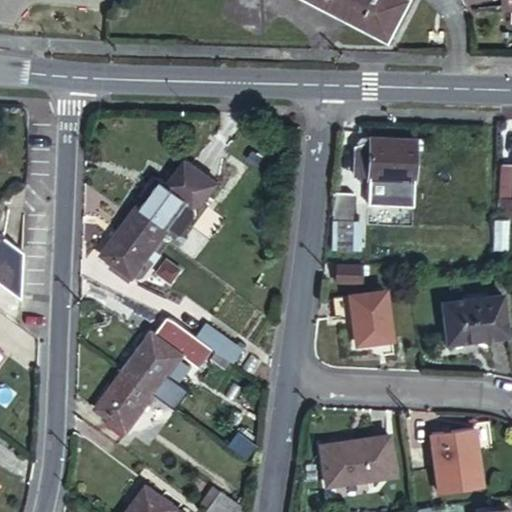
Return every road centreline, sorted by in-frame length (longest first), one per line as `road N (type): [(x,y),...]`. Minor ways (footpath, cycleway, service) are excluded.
road 1 (residential): [(71,75),(53,462),(43,511)]
road 2 (residential): [(288,385),(326,84)]
road 3 (tertiary): [(71,75),(326,84)]
road 4 (residential): [(511,408),(288,385)]
road 5 (tertiary): [(511,92),(371,86)]
road 6 (residential): [(288,385),(269,511)]
